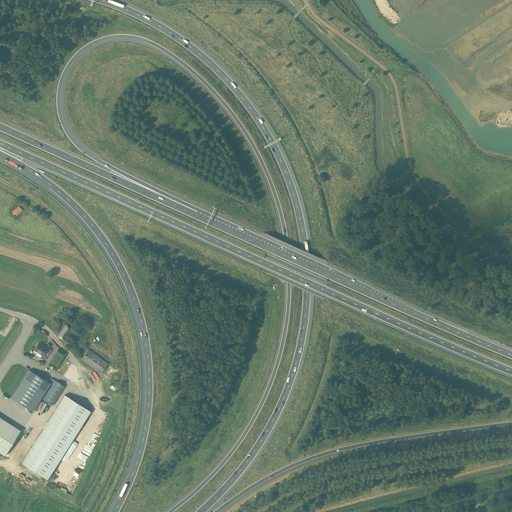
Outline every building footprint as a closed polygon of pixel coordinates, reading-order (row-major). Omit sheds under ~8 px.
[(19,206),(11,212),(15,217),(23,211),(19,206)] [(64,322),(55,334),(67,343),(64,347),(77,357),(84,347),(76,340),(78,337),(74,334),(73,334),(71,333),(74,329),(64,322)] [(51,350),(48,349),(45,347),(38,343),(34,350),(42,355),(41,358),(44,360),(47,355),(48,356),(51,350)] [(88,349),(81,359),(101,374),(108,364),(88,349)] [(11,398),(33,412),(50,384),(52,385),(43,400),(53,406),(65,387),(51,378),(48,382),(28,370),(11,398)] [(91,411),(64,395),(21,463),(47,480),(91,411)] [(0,451),(4,455),(21,429),(0,416),(0,451)] [(97,438),(102,428),(94,425),(90,435),(97,438)]
